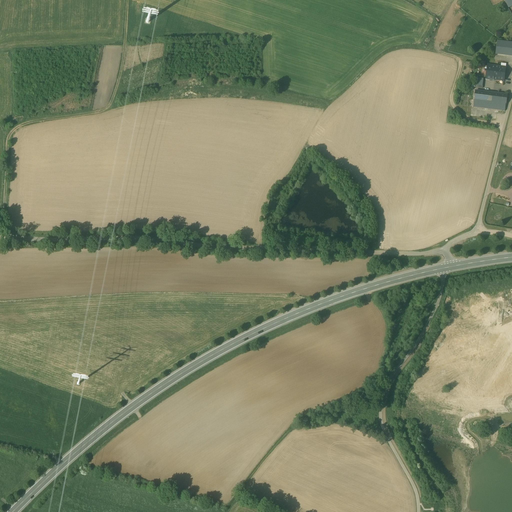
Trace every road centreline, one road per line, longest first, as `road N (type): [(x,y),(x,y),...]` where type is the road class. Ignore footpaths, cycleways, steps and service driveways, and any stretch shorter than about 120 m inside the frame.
road 1 (primary): [(446,268),(336,299),(203,360),(129,408),(13,511)]
road 2 (residential): [(0,232),(242,249),(445,250)]
road 3 (track): [(4,233),(10,127),(103,106),(119,68),(125,0)]
road 4 (residential): [(420,511),(384,427),(383,401),(421,338),(446,268)]
road 5 (track): [(511,62),(400,45),(367,70)]
